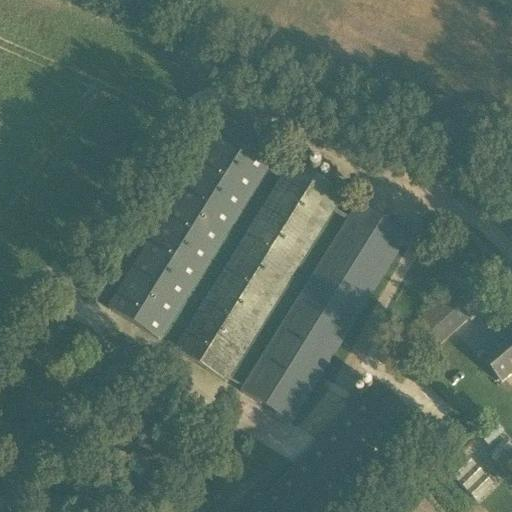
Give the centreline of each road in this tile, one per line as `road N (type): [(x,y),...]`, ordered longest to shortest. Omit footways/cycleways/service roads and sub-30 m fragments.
road 1 (unclassified): [(134,175),(198,110),(237,99),(484,218),(511,252)]
road 2 (track): [(0,346),(134,175)]
road 3 (track): [(237,99),(175,30),(107,0)]
